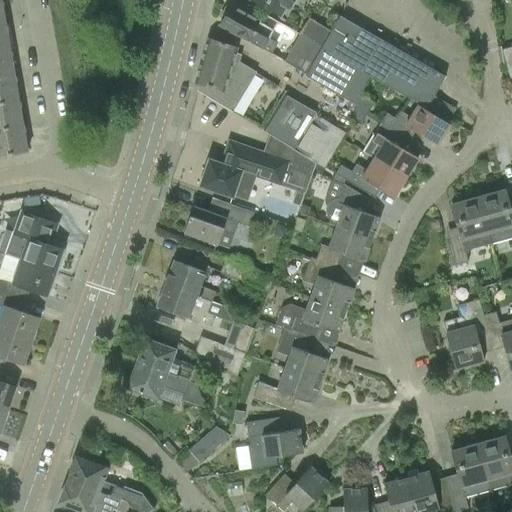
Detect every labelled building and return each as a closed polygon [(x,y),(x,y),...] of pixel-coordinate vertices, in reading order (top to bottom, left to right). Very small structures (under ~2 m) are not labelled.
[(251,0),(280,16),(285,7),(288,8),(293,0),(251,0)] [(223,19),(219,25),(269,53),(275,44),(266,39),(271,31),(257,23),(257,21),(247,16),(230,6),(227,10),(224,9),(220,17),(223,19)] [(331,31),(320,49),(368,76),(426,109),(445,77),(339,16),(331,31)] [(309,18),(298,36),(320,49),(331,31),(309,18)] [(0,25),(0,51),(9,50),(5,24),(0,25)] [(298,36),(291,50),(313,62),(320,49),(298,36)] [(196,91),(198,92),(230,112),(254,73),(232,60),(236,48),(207,39),(193,83),(198,85),(196,91)] [(511,47),(501,50),(508,78),(511,76),(511,47)] [(291,50),(284,62),(306,75),(305,77),(357,107),(360,96),(368,76),(320,49),(313,62),(291,50)] [(0,77),(14,75),(9,50),(0,51),(0,77)] [(0,103),(18,100),(14,75),(0,77),(0,103)] [(280,98),(261,129),(292,148),(314,162),(324,167),(344,134),(313,115),(315,113),(282,94),(280,98)] [(357,107),(356,109),(366,114),(372,103),(360,96),(357,107)] [(0,103),(0,129),(23,126),(18,100),(0,103)] [(400,111),(395,119),(404,125),(414,131),(415,131),(420,135),(437,145),(450,125),(433,114),(417,105),(410,117),(400,111)] [(356,109),(351,121),(359,125),(366,114),(356,109)] [(23,126),(0,129),(0,156),(27,151),(23,126)] [(371,139),(363,152),(369,155),(373,157),(407,177),(418,158),(406,151),(393,143),(375,132),(371,139)] [(204,172),(200,182),(202,183),(201,186),(220,193),(233,197),(242,172),(296,190),(291,203),(299,206),(303,193),(314,162),(292,148),(291,148),(287,162),(249,149),(231,142),(223,165),(210,161),(206,172),(204,172)] [(340,166),(335,173),(365,192),(370,195),(375,186),(394,198),(407,177),(373,157),(365,171),(355,164),(350,172),(340,166)] [(329,224),(335,227),(372,241),(380,219),(363,213),(368,200),(342,184),(336,201),(332,202),(328,204),(325,208),(324,213),(325,219),(329,224)] [(511,217),(504,190),(477,197),(490,244),(511,237),(511,217)] [(38,197),(23,199),(24,207),(39,205),(38,197)] [(490,244),(477,197),(450,205),(459,235),(447,238),(455,266),(467,262),(464,251),(490,244)] [(184,233),(203,240),(218,245),(223,232),(234,236),(239,224),(249,228),(254,214),(214,198),(213,200),(219,202),(214,214),(194,207),(184,233)] [(55,273),(63,252),(61,251),(62,250),(49,245),(56,225),(20,213),(5,256),(55,273)] [(276,225),(274,231),(277,238),(283,241),(288,229),(276,225)] [(320,245),(315,260),(342,270),(347,257),(363,263),(372,241),(335,227),(327,248),(320,245)] [(0,292),(19,299),(23,288),(46,296),(50,283),(52,284),(55,273),(5,256),(0,271),(0,292)] [(309,258),(300,281),(314,286),(309,298),(346,312),(353,289),(337,284),(342,270),(315,260),(309,258)] [(220,272),(268,292),(273,278),(225,259),(220,272)] [(173,261),(164,284),(196,296),(195,297),(210,302),(214,293),(199,288),(204,273),(173,261)] [(164,284),(156,307),(174,314),(210,327),(214,317),(230,323),(231,321),(224,307),(210,302),(195,297),(196,296),(164,284)] [(0,306),(3,307),(0,316),(0,330),(30,341),(38,319),(15,310),(19,299),(0,292),(0,306)] [(274,326),(284,329),(316,341),(321,328),(337,334),(346,312),(309,298),(305,310),(290,304),(281,308),(274,326)] [(458,318),(441,322),(454,369),(482,362),(480,354),(474,332),(485,329),(482,316),(478,300),(455,306),(458,318)] [(482,316),(485,329),(489,343),(501,340),(510,371),(511,370),(511,319),(498,323),(495,312),(482,316)] [(241,325),(232,349),(199,337),(194,352),(236,376),(253,330),(241,325)] [(287,357),(283,369),(320,383),(328,360),(311,354),(316,341),(284,329),(275,352),(287,357)] [(0,356),(22,364),(30,341),(0,330),(0,356)] [(144,339),(135,362),(189,381),(193,369),(170,362),(174,350),(144,339)] [(189,381),(135,362),(127,387),(157,398),(161,386),(182,394),(180,400),(202,408),(196,385),(188,382),(189,381)] [(320,383),(283,369),(275,390),(257,383),(252,398),(291,412),(295,399),(312,405),(320,383)] [(0,408),(6,410),(14,387),(0,382),(0,408)] [(234,411),(232,424),(241,425),(243,413),(234,411)] [(245,423),(248,446),(247,447),(250,469),(276,465),(275,458),(301,454),(298,430),(280,432),(278,418),(245,423)] [(215,427),(188,450),(199,462),(226,438),(229,436),(217,428),(215,427)] [(503,436),(476,444),(489,491),(511,484),(511,466),(511,467),(503,436)] [(458,482),(446,485),(453,511),(455,511),(467,509),(464,498),(489,491),(476,444),(449,451),(458,482)] [(107,470),(75,458),(67,480),(120,500),(126,502),(130,508),(132,511),(147,511),(152,509),(141,494),(123,487),(122,489),(103,481),(107,470)] [(269,490),(264,496),(282,511),(291,501),(302,511),(314,499),(327,484),(309,468),(294,485),(282,475),(269,490)] [(428,472),(405,478),(414,511),(453,511),(446,485),(432,489),(430,478),(428,472)] [(414,511),(405,478),(382,484),(387,501),(373,505),(374,511),(414,511)] [(67,480),(59,502),(78,509),(84,511),(109,511),(111,509),(116,511),(117,508),(120,500),(67,480)] [(328,508),(327,511),(366,511),(365,489),(342,490),(342,508),(328,508)] [(117,508),(116,511),(118,511),(128,511),(130,508),(126,502),(120,500),(117,508)]
